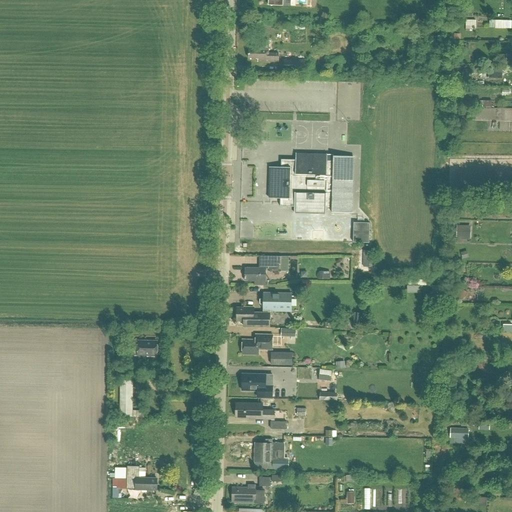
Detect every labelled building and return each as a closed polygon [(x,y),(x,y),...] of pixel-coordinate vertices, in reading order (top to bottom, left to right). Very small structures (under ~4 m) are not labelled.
[(495,21),(495,28),(506,29),(506,21),(495,21)] [(279,54),(269,54),(269,42),(258,42),(258,48),(252,47),(252,50),(249,50),(249,59),(258,59),(258,62),(279,62),(279,54)] [(304,71),(304,60),(284,60),(284,71),(304,71)] [(489,67),(489,78),(502,79),(502,68),(489,67)] [(332,208),(332,213),(351,214),(351,213),(353,158),(353,157),(333,156),(333,161),(327,161),(327,156),(296,155),(296,160),(281,160),(281,168),(271,167),(271,168),(271,198),(270,198),(270,199),(280,199),(280,207),(294,207),(294,212),(295,212),(325,213),(326,213),(326,208),(332,208)] [(459,205),(459,213),(467,213),(468,205),(459,205)] [(370,223),(354,223),(353,243),(369,243),(370,223)] [(472,226),(457,225),(457,239),(471,239),(472,226)] [(374,267),(374,251),(364,251),(364,267),(374,267)] [(281,272),(281,256),(268,256),(268,272),(281,272)] [(266,285),(266,269),(246,269),(246,281),(255,281),(255,285),(266,285)] [(291,312),(292,294),(264,293),(263,312),(291,312)] [(253,313),(254,308),(245,308),(237,308),(237,321),(244,321),(244,327),(269,327),(270,315),(258,315),(258,313),(253,313)] [(355,313),(354,324),(361,324),(362,314),(355,313)] [(511,324),(503,325),(503,332),(511,332),(511,324)] [(273,350),(273,335),(256,335),(256,340),(243,340),(242,355),(259,355),(259,350),(273,350)] [(158,353),(160,351),(160,347),(159,345),(157,345),(158,342),(138,342),(138,351),(131,351),(131,362),(143,362),(143,356),(148,356),(148,355),(157,356),(157,353),(158,353)] [(292,365),(292,353),(272,353),(272,365),(292,365)] [(344,362),(336,363),(336,370),(345,369),(344,362)] [(330,381),(331,371),(319,369),(318,380),(330,381)] [(133,416),(133,410),(133,374),(120,374),(120,416),(133,416)] [(272,398),(272,387),(273,376),(243,375),(243,391),(258,391),(258,398),(272,398)] [(274,420),(274,411),(262,411),(262,405),(236,404),(236,418),(255,418),(255,419),(274,420)] [(451,428),(450,438),(468,439),(469,429),(451,428)] [(284,450),(285,443),(273,442),(273,439),(266,439),(266,443),(256,443),(256,448),(255,448),(255,452),(256,452),(256,457),(255,457),(255,461),(256,461),(256,462),(263,462),(263,463),(267,463),(267,469),(273,469),(289,469),(289,459),(279,459),(279,450),(284,450)] [(157,491),(157,479),(139,479),(139,467),(127,467),(127,490),(136,490),(157,491)] [(115,477),(115,479),(126,479),(126,468),(115,468),(115,474),(115,477)] [(270,487),(270,478),(260,478),(260,487),(270,487)] [(256,491),(256,485),(248,485),(248,488),(232,488),(232,504),(265,504),(265,491),(256,491)] [(363,509),(372,509),(372,488),(363,488),(363,509)] [(479,498),(478,506),(487,506),(487,498),(479,498)]
